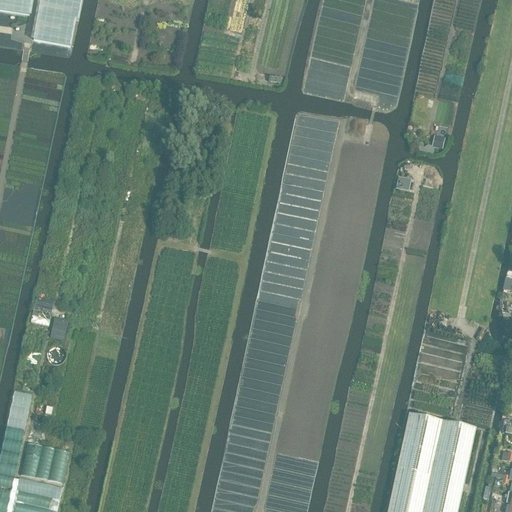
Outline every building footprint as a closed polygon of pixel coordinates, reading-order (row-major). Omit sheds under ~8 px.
[(0,0),(0,11),(30,16),(32,0),(0,0)] [(41,0),(34,41),(70,48),(75,21),(78,21),(82,0),(41,0)] [(270,77),(269,83),(282,85),(283,79),(270,77)] [(443,150),(445,139),(435,137),(433,148),(443,150)] [(418,154),(433,157),(434,151),(432,147),(427,146),(425,149),(419,148),(418,154)] [(396,190),(409,192),(411,181),(398,178),(396,190)] [(37,298),(34,311),(52,315),(54,302),(37,298)] [(55,319),(51,337),(64,340),(68,322),(55,319)] [(388,511),(459,511),(477,430),(410,415),(388,511)]
